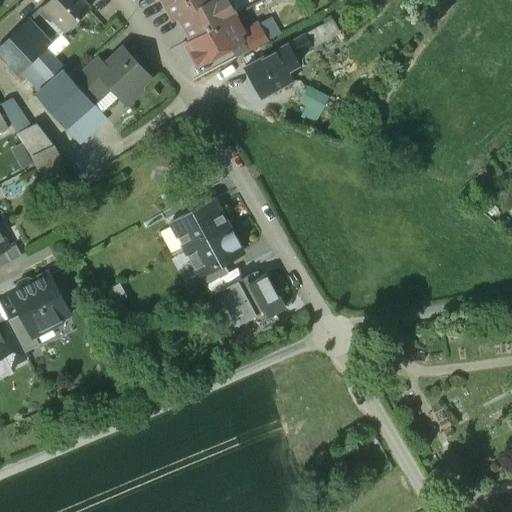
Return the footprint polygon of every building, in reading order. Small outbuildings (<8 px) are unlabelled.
[(90,7),(83,0),(48,0),(37,11),(45,19),(50,15),(65,31),(90,7)] [(162,0),(171,15),(176,13),(191,39),(230,18),(231,19),(236,17),(226,0),(162,0)] [(230,18),(191,39),(186,41),(198,65),(231,47),(242,41),(239,34),(231,19),(230,18)] [(312,48),(339,33),(333,21),(305,36),(312,48)] [(268,40),(259,24),(239,34),(242,41),(231,47),(237,58),(268,40)] [(72,79),(45,49),(22,25),(0,44),(0,52),(19,74),(21,71),(33,85),(43,76),(49,82),(35,94),(65,127),(92,102),(72,79)] [(305,36),(288,45),(294,57),(312,48),(305,36)] [(246,67),(244,69),(260,99),(292,82),(287,71),(298,65),(294,57),(288,45),(262,59),(246,67)] [(257,48),(241,57),(246,67),(262,59),(257,48)] [(104,66),(89,80),(102,95),(111,86),(127,104),(142,89),(140,87),(150,78),(123,49),(104,66)] [(95,57),(72,79),(92,102),(93,103),(102,95),(89,80),(104,66),(95,57)] [(330,95),(308,84),(299,100),(306,105),(300,114),(315,121),(330,95)] [(30,124),(11,99),(1,104),(16,131),(30,124)] [(92,102),(65,127),(77,141),(107,118),(93,103),(92,102)] [(0,113),(0,133),(8,129),(0,113)] [(30,124),(16,131),(32,154),(54,143),(37,121),(30,124)] [(76,186),(54,143),(32,154),(53,198),(76,186)] [(193,197),(161,214),(167,226),(171,224),(170,223),(199,207),(193,197)] [(199,207),(170,223),(171,224),(184,249),(228,225),(214,199),(199,207)] [(228,225),(184,249),(198,275),(198,276),(223,262),(243,252),(239,246),(240,246),(232,231),(231,231),(228,225)] [(0,253),(9,248),(0,232),(0,253)] [(9,248),(0,253),(0,266),(21,255),(16,245),(9,248)] [(223,262),(198,276),(198,275),(191,278),(197,290),(206,285),(219,278),(229,273),(223,262)] [(238,268),(229,273),(219,278),(225,288),(243,279),(238,268)] [(69,314),(48,274),(11,293),(22,315),(38,346),(39,345),(34,336),(35,336),(33,333),(49,324),(54,326),(62,322),(64,317),(69,314)] [(266,274),(249,283),(246,277),(243,279),(225,288),(219,278),(206,285),(211,296),(218,292),(236,325),(254,315),(258,322),(275,313),(284,308),(266,274)] [(119,285),(112,288),(119,300),(125,296),(119,285)] [(112,288),(105,292),(111,304),(119,300),(112,288)] [(254,315),(236,325),(246,342),(280,324),(275,313),(258,322),(254,315)] [(38,346),(22,315),(10,321),(13,327),(12,327),(25,352),(38,346)] [(25,352),(12,327),(1,333),(10,350),(4,354),(10,367),(28,358),(25,352)] [(1,333),(0,331),(0,355),(4,354),(4,353),(10,350),(1,333)]
